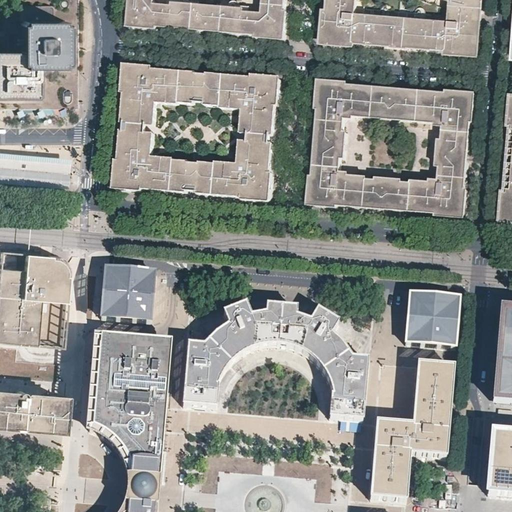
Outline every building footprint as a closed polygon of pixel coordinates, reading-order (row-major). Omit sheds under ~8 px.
[(131,0),(130,28),(159,31),(160,28),(203,31),(206,6),(190,5),(180,4),(174,3),(174,6),(157,4),(157,0),(131,0)] [(286,41),(289,11),(286,11),(287,0),(264,0),(263,14),(246,12),(246,10),(240,9),(230,8),(215,7),(212,32),(256,36),(256,39),(286,41)] [(330,0),(329,11),(328,10),(328,12),(325,12),(325,15),(328,16),(326,39),(323,38),(323,42),(325,42),(325,45),(329,45),(329,43),(352,44),(352,47),(356,47),(356,43),(394,46),(394,47),(397,48),(398,45),(399,19),(357,15),(358,0),(446,0),(453,2),(451,24),(407,20),(405,46),(405,48),(408,48),(408,47),(447,50),(446,55),(450,55),(450,52),(474,54),(473,57),(477,57),(478,55),(480,55),(480,52),(477,52),(479,29),(482,29),(482,26),(478,26),(474,25),(476,12),(480,12),(483,12),(484,9),(481,8),(481,0),(330,0)] [(15,7),(5,7),(2,9),(2,29),(3,32),(7,32),(7,51),(0,50),(0,97),(36,98),(37,68),(67,68),(67,21),(53,21),(53,10),(49,6),(15,7)] [(210,6),(206,6),(203,31),(208,32),(212,32),(215,7),(210,6)] [(403,19),(399,19),(398,45),(401,46),(405,46),(407,20),(403,19)] [(153,67),(130,65),(126,69),(124,88),(127,90),(124,122),(157,124),(159,101),(181,104),(182,102),(198,103),(200,73),(153,69),(153,67)] [(204,73),(200,73),(198,103),(202,104),(206,104),(209,74),(204,73)] [(280,78),(254,76),(253,78),(209,74),(206,104),(222,105),(222,107),(244,110),(242,132),(275,135),(278,106),(281,104),(283,82),(280,78)] [(351,84),(321,81),(318,112),(321,112),(318,139),(348,141),(349,131),(345,131),(347,115),(392,118),(394,90),(350,86),(351,84)] [(398,90),(394,90),(392,118),(396,119),(400,119),(402,90),(398,90)] [(446,94),(402,90),(400,119),(437,122),(446,123),(446,126),(445,140),(441,139),(440,151),(464,153),(469,152),(471,125),(474,125),(477,95),(447,92),(446,94)] [(124,129),(157,132),(157,127),(157,124),(124,122),(124,124),(124,126),(124,129)] [(118,161),(116,183),(120,190),(130,191),(143,192),(145,189),(190,193),(192,161),(177,160),(176,158),(155,156),(157,132),(124,129),(121,158),(118,161)] [(275,139),(275,135),(242,132),(242,135),(241,141),(275,144),(275,139)] [(348,146),(348,141),(318,139),(318,143),(317,147),(347,150),(348,146)] [(273,197),(275,175),(272,172),(275,144),(241,141),(240,163),(218,161),(218,163),(202,162),(199,194),(244,198),(245,200),(267,202),(273,197)] [(309,206),(340,209),(341,206),(381,209),(383,207),(386,179),(377,178),(377,180),(367,179),(367,177),(341,175),(342,159),(346,159),(347,150),(317,147),(315,176),(312,175),(312,177),(309,206)] [(464,153),(440,151),(440,154),(440,158),(464,160),(468,162),(469,156),(469,152),(464,153)] [(68,161),(0,155),(0,180),(66,186),(67,175),(68,161)] [(466,220),(469,190),(466,190),(468,162),(464,160),(440,158),(439,167),(442,167),(441,180),(441,183),(431,182),(413,181),(413,183),(404,182),(404,180),(394,179),(392,207),(394,210),(436,214),(436,217),(466,220)] [(199,194),(202,162),(196,162),(192,161),(190,193),(193,193),(199,194)] [(502,222),(511,222),(511,165),(511,166),(509,189),(510,189),(510,191),(505,191),(502,222)] [(390,179),(386,179),(383,207),(381,209),(387,210),(394,210),(392,207),(394,179),(390,179)] [(67,258),(0,251),(0,341),(16,342),(25,343),(60,346),(66,266),(67,258)] [(155,275),(106,270),(104,299),(102,320),(151,324),(155,275)] [(458,301),(409,296),(404,346),(454,350),(456,326),(458,301)] [(203,351),(188,350),(183,408),(217,411),(217,409),(219,397),(220,395),(224,385),(226,382),(231,375),(233,372),(241,366),(247,361),(251,360),(260,357),(263,356),(275,355),(279,355),(285,356),(295,360),(296,360),(308,368),(309,368),(315,375),(321,385),(323,389),(326,400),(327,401),(328,408),(328,420),(362,423),(367,364),(351,362),(344,349),(331,338),(339,326),(318,315),(310,326),(296,321),(296,313),(267,310),(266,320),(251,321),(246,309),(224,318),(228,330),(215,340),(203,351)] [(511,312),(503,311),(501,329),(500,352),(506,352),(504,369),(511,369),(511,379),(497,378),(494,405),(511,406),(511,312)] [(110,337),(109,343),(95,342),(92,393),(92,396),(88,436),(102,442),(105,444),(114,454),(119,463),(123,469),(126,481),(126,493),(123,510),(122,511),(153,511),(155,495),(163,410),(169,410),(170,379),(165,378),(167,342),(110,337)] [(411,428),(376,425),(372,479),(370,501),(406,504),(410,458),(445,461),(449,417),(453,371),(416,368),(411,428)] [(0,423),(1,424),(12,425),(25,426),(39,427),(44,428),(49,428),(62,429),(65,397),(0,391),(0,423)] [(511,439),(491,437),(486,497),(511,499),(511,439)]
